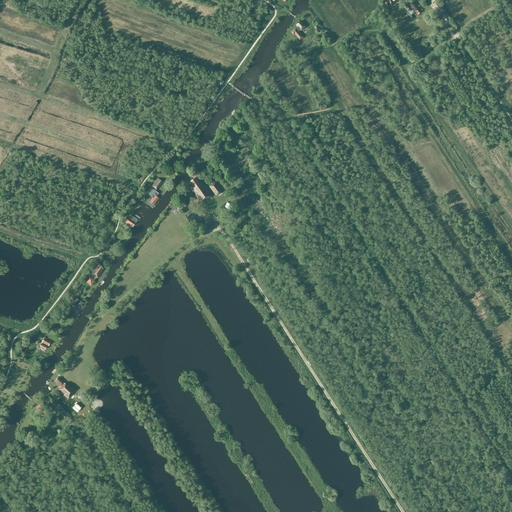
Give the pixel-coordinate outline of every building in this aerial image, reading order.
[(440,15),(446,11),(442,7),(441,7),(436,0),(431,3),(440,15)] [(408,12),(413,9),(414,8),(418,14),(421,12),(413,1),(410,3),(411,4),(410,5),(408,3),(403,6),(408,12)] [(298,26),(296,28),(291,31),(294,35),(295,34),(300,39),(304,37),(299,31),(301,29),(302,30),(306,26),(302,21),(297,25),(298,26)] [(439,34),(441,37),(451,29),(448,26),(439,34)] [(199,184),(195,178),(191,181),(195,187),(192,189),(200,201),(202,199),(204,202),(213,196),(207,188),(206,189),(202,182),(199,184)] [(155,189),(155,190),(153,189),(149,195),(152,198),(149,202),(153,205),(159,198),(156,196),(159,193),(155,191),(156,190),(162,182),(158,179),(153,186),(155,188),(154,189),(155,189)] [(222,191),(216,182),(210,186),(216,195),(222,191)] [(135,223),(126,217),(123,221),(132,227),(135,223)] [(99,264),(92,274),(93,275),(90,278),(87,282),(91,285),(94,281),(96,277),(97,278),(104,268),(99,264)] [(70,304),(75,307),(79,301),(74,297),(70,304)] [(64,382),(58,377),(55,381),(61,387),(58,390),(68,399),(74,392),(66,383),(65,384),(64,383),(64,382)] [(42,404),(41,403),(34,408),(38,413),(45,407),(44,406),(42,404)]
